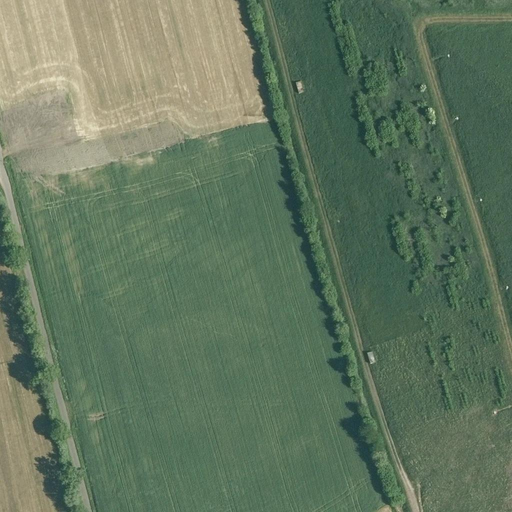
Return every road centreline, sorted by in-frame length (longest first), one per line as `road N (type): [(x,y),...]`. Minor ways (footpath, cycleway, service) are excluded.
road 1 (track): [(511,351),(416,28),(511,22)]
road 2 (unclassified): [(1,165),(89,511)]
